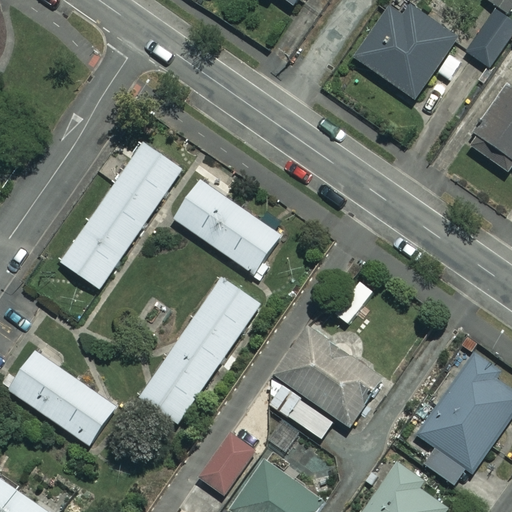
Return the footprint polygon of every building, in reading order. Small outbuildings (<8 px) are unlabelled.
[(274,0),(289,10),(295,0),(274,0)] [(458,39),(402,0),(394,0),(354,57),(414,100),(458,39)] [(511,13),(499,5),(467,52),(491,68),(511,40),(511,13)] [(511,88),(508,86),(468,146),(511,175),(511,88)] [(183,169),(144,142),(61,263),(99,289),(183,169)] [(283,235),(200,179),(173,220),(256,275),(283,235)] [(140,397),(178,424),(261,304),(222,278),(140,397)] [(288,384),(273,405),(321,439),(336,418),(351,429),(386,379),(309,325),(275,374),(288,384)] [(36,351),(9,390),(88,445),(115,406),(36,351)] [(511,413),(511,376),(476,352),(419,434),(436,446),(424,464),(460,489),(511,413)] [(256,453),(232,435),(200,478),(223,496),(256,453)] [(312,511),(320,501),(265,462),(231,510),(233,511),(312,511)] [(421,480),(395,463),(362,511),(443,511),(446,507),(416,487),(421,480)] [(47,511),(0,479),(0,511),(47,511)]
